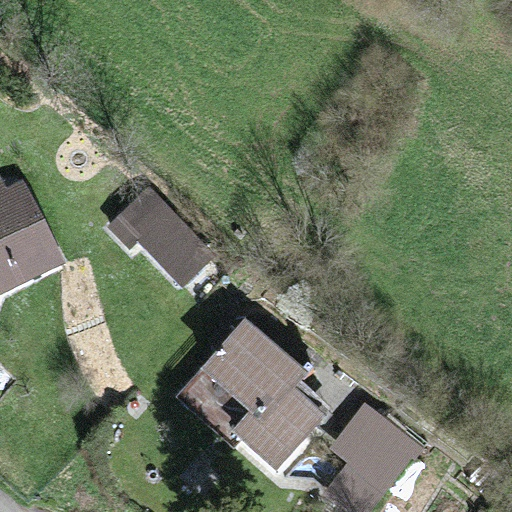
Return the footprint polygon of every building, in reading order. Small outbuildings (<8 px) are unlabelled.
[(0,297),(67,261),(24,182),(9,190),(0,173),(0,297)] [(144,186),(105,225),(133,252),(140,245),(183,288),(214,256),(144,186)] [(253,328),(212,375),(264,421),(291,390),(305,374),(253,328)] [(331,425),(291,390),(264,421),(246,441),(286,476),(331,425)] [(361,459),(330,500),(345,511),(371,511),(422,445),(369,405),(340,443),(361,459)]
